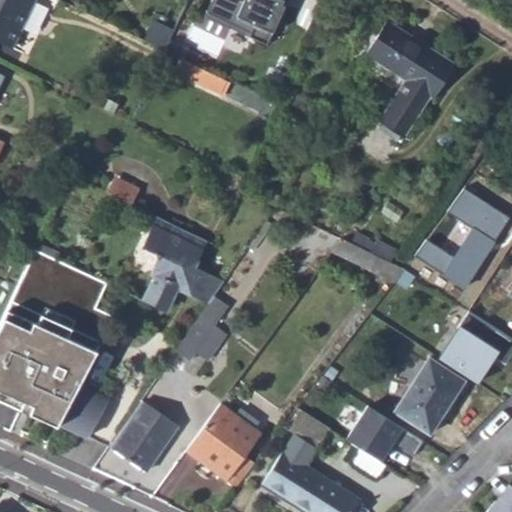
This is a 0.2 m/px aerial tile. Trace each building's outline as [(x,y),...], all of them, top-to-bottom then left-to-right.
[(0,0),(0,41),(14,48),(36,0),(0,0)] [(248,37),(266,45),(280,15),(277,14),(283,0),(282,0),(210,0),(205,13),(249,34),(248,37)] [(380,120),(383,122),(402,133),(405,136),(431,95),(434,97),(455,64),(387,20),(366,53),(407,79),(380,120)] [(163,50),(181,58),(187,47),(169,39),(163,50)] [(225,80),(181,58),(175,72),(218,93),(225,80)] [(379,129),(397,140),(402,133),(383,122),(379,129)] [(100,189),(108,193),(116,176),(108,171),(100,189)] [(134,184),(116,176),(108,193),(125,201),(134,184)] [(192,265),(205,239),(151,214),(134,249),(152,257),(144,276),(152,280),(143,299),(167,310),(177,290),(208,304),(224,280),(192,265)] [(333,251),(395,281),(398,278),(406,268),(388,260),(374,253),(343,238),(333,251)] [(378,243),(374,253),(388,260),(393,250),(378,243)] [(0,399),(57,425),(58,423),(77,387),(113,321),(89,310),(103,280),(31,247),(0,320),(0,399)] [(409,285),(417,275),(406,268),(398,278),(409,285)] [(511,335),(469,308),(438,356),(480,382),(497,355),(508,362),(511,355),(511,335)] [(211,329),(197,320),(175,351),(189,360),(211,329)] [(395,410),(431,432),(465,380),(429,357),(395,410)] [(106,401),(77,387),(58,423),(89,437),(106,401)] [(111,449),(144,472),(178,424),(145,401),(111,449)] [(262,434),(221,403),(186,450),(236,487),(255,462),(247,455),(262,434)] [(377,478),(387,464),(380,460),(393,441),(414,454),(423,440),(368,405),(346,438),(353,442),(342,458),(350,464),(352,462),(377,478)] [(298,407),(283,426),(295,434),(318,448),(329,427),(298,407)] [(263,484),(307,511),(353,511),(360,501),(306,466),(318,448),(295,434),(263,484)] [(511,483),(510,482),(494,500),(498,504),(511,493),(511,483)] [(511,511),(511,493),(498,504),(494,500),(484,511),(511,511)]
